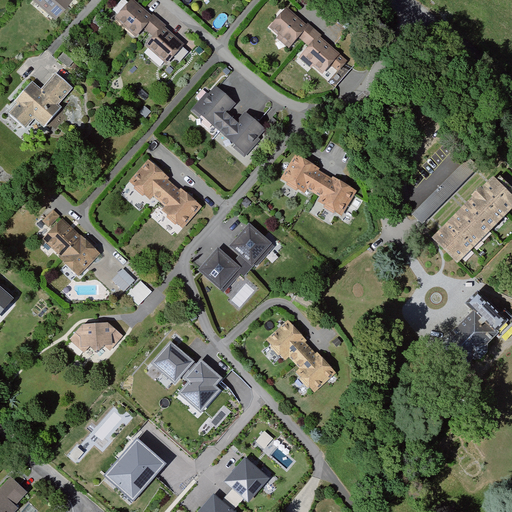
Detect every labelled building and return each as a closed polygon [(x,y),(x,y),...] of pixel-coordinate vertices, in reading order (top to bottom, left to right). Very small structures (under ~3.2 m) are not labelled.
[(28,0),(52,20),(69,0),(28,0)] [(130,0),(113,20),(135,39),(140,33),(150,42),(145,47),(167,66),(185,45),(130,0)] [(285,8),(267,30),(288,47),(297,35),(310,46),(300,59),(324,78),(334,66),(342,73),(351,61),(285,8)] [(17,108),(9,117),(25,131),(33,121),(43,130),(61,108),(57,105),(71,89),(54,75),(40,92),(30,83),(12,103),(17,108)] [(214,87),(194,110),(246,156),(266,132),(244,113),(236,122),(227,114),(235,105),(214,87)] [(423,224),(479,166),(469,156),(413,213),(423,224)] [(295,158),(282,182),(303,194),(306,189),(319,196),(316,202),(340,215),(354,192),(295,158)] [(147,162),(126,188),(146,204),(151,197),(164,208),(158,215),(183,235),(205,208),(147,162)] [(511,195),(492,177),(431,241),(458,266),(511,209),(511,195)] [(41,220),(46,225),(57,215),(52,210),(41,220)] [(61,218),(40,240),(77,277),(99,255),(61,218)] [(218,250),(198,272),(219,292),(237,273),(244,279),(272,248),(248,226),(228,247),(234,253),(228,259),(218,250)] [(121,272),(111,282),(122,294),(134,283),(121,272)] [(0,282),(0,320),(18,298),(0,282)] [(139,283),(125,297),(138,309),(152,295),(139,283)] [(478,295),(467,307),(496,334),(507,323),(478,295)] [(471,313),(441,345),(467,371),(498,338),(471,313)] [(288,322),(266,344),(280,359),(286,353),(302,369),(295,376),(314,395),(338,371),(288,322)] [(81,326),(69,341),(84,354),(89,348),(96,353),(103,348),(109,353),(123,337),(108,324),(81,326)] [(200,365),(171,342),(154,362),(175,381),(181,378),(189,384),(182,394),(202,411),(220,390),(214,386),(219,380),(200,365)] [(263,431),(257,442),(266,447),(272,437),(263,431)] [(167,465),(138,440),(105,477),(134,503),(167,465)] [(281,477),(248,448),(220,481),(253,509),(281,477)] [(0,489),(0,511),(14,511),(16,510),(13,506),(24,494),(10,480),(0,489)] [(198,511),(238,511),(217,492),(198,511)]
